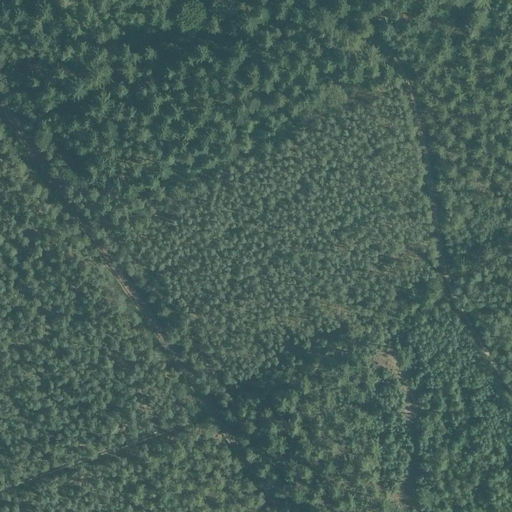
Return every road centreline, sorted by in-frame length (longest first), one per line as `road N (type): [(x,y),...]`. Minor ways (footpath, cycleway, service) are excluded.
road 1 (track): [(281,511),(0,106)]
road 2 (track): [(328,0),(404,76),(449,286),(511,386)]
road 3 (track): [(211,410),(0,488)]
